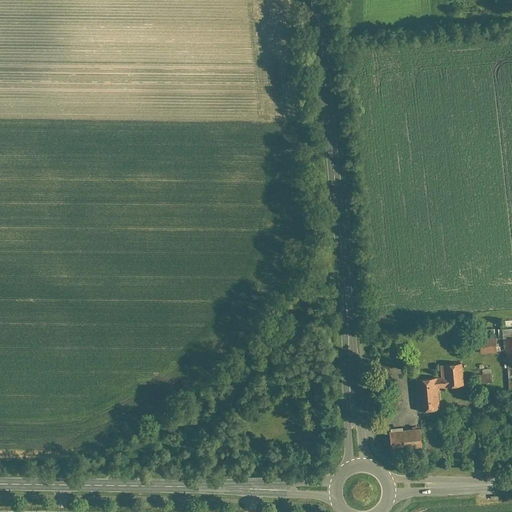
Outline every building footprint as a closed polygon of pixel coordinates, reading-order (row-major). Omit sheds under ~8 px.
[(480,340),(481,355),(504,354),(503,338),(480,340)] [(444,366),(445,389),(465,388),(464,365),(444,366)] [(475,377),(476,387),(493,386),(492,376),(475,377)] [(420,383),(421,413),(439,413),(437,383),(420,383)] [(390,432),(390,453),(422,452),(421,432),(390,432)]
